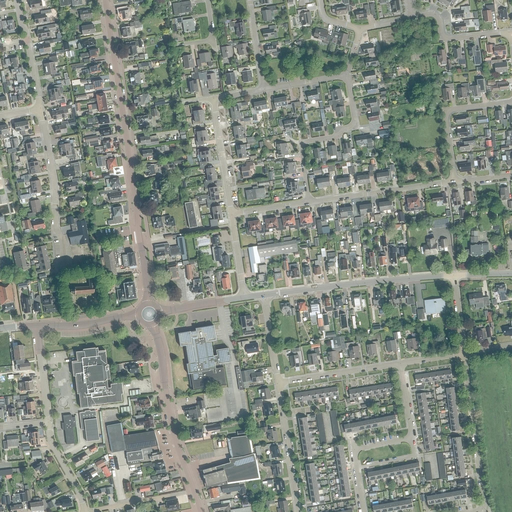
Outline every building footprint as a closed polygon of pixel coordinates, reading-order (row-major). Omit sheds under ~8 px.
[(30,1),(31,9),(42,7),(40,0),(36,0),(37,0),(30,1)] [(337,15),(347,14),(347,12),(350,12),(348,0),(343,0),(345,7),(336,8),(336,7),(332,8),(333,14),(337,13),(337,15)] [(387,0),(388,1),(391,1),(392,3),(393,13),(401,12),(398,0),(387,0)] [(191,5),(190,1),(172,4),(174,16),(179,15),(179,14),(191,12),(190,6),(191,5)] [(370,16),(369,5),(364,6),(365,11),(356,12),(357,19),(368,18),(368,16),(370,16)] [(483,12),(483,15),(484,15),(485,22),(492,21),(491,13),(495,12),(494,5),(486,6),(486,11),(483,12)] [(267,11),(262,11),(264,22),(275,20),(273,11),(277,10),(276,6),(266,7),(267,11)] [(454,12),(455,19),(464,18),(464,13),(470,13),(469,6),(461,7),(461,11),(454,12)] [(120,9),(119,11),(120,13),(121,14),(122,14),(123,15),(122,15),(123,19),(131,18),(132,18),(132,17),(130,7),(127,8),(120,9)] [(70,13),(76,12),(77,15),(80,15),(81,20),(92,18),(91,10),(80,12),(80,11),(77,11),(76,9),(70,10),(70,13)] [(301,15),(303,25),(311,24),(310,17),(311,17),(310,13),(308,13),(307,9),(297,11),(298,15),(301,15)] [(41,15),(34,16),(36,24),(40,23),(40,24),(49,22),(48,18),(45,18),(45,14),(48,14),(51,13),(51,10),(47,11),(40,12),(41,15)] [(500,14),(500,20),(507,20),(506,10),(499,10),(499,14),(500,14)] [(7,20),(1,22),(2,27),(8,26),(9,30),(15,29),(13,18),(7,20)] [(193,19),(182,21),(182,18),(175,19),(175,24),(183,23),(184,32),(195,31),(193,19)] [(131,27),(122,28),(124,37),(128,36),(128,38),(135,37),(134,29),(142,28),(141,21),(134,22),(134,23),(130,24),(131,27)] [(245,35),(244,23),(241,24),(240,21),(230,22),(231,27),(236,26),(238,36),(245,35)] [(464,24),(455,25),(456,32),(466,30),(466,26),(470,25),(469,21),(464,21),(464,24)] [(54,24),(43,27),(44,30),(37,31),(39,39),(47,37),(47,38),(52,37),(51,31),(48,32),(47,29),(55,28),(54,24)] [(82,29),(83,35),(95,33),(94,25),(82,27),(81,24),(74,25),(75,30),(82,29)] [(274,37),(275,38),(278,38),(277,32),(274,33),(273,30),(276,29),(275,25),(269,26),(269,30),(263,31),(264,38),(274,37)] [(330,44),(331,38),(332,37),(328,36),(329,32),(324,31),(324,32),(316,30),(314,37),(324,40),(323,43),(330,44)] [(332,37),(331,38),(333,38),(332,42),(337,44),(346,46),(348,36),(340,34),(337,33),(333,32),(332,37)] [(95,41),(95,40),(92,40),(92,39),(81,41),(81,44),(77,44),(78,49),(89,47),(89,46),(96,44),(96,43),(96,41),(95,41)] [(39,46),(40,53),(51,51),(49,44),(53,43),(52,40),(45,41),(45,44),(39,46)] [(127,43),(125,45),(126,48),(128,49),(129,56),(135,55),(135,54),(137,54),(136,48),(137,47),(137,46),(139,46),(139,47),(142,47),(141,40),(138,40),(138,42),(127,43)] [(233,43),(233,46),(233,47),(235,46),(235,49),(238,49),(239,49),(240,55),(239,55),(248,54),(247,54),(246,44),(242,45),(241,42),(233,43)] [(267,54),(273,53),(274,56),(280,55),(279,49),(277,50),(276,46),(279,45),(278,42),(272,43),(272,46),(266,47),(267,54)] [(222,48),(221,48),(222,48),(223,58),(232,56),(231,56),(230,47),(233,46),(233,43),(232,43),(228,44),(228,47),(222,48)] [(369,53),(370,56),(377,54),(376,48),(374,48),(374,45),(364,46),(365,53),(369,53)] [(495,45),(492,45),(487,45),(488,53),(495,53),(495,56),(504,55),(504,59),(506,59),(506,55),(505,47),(495,48),(495,45)] [(469,47),(470,57),(474,56),(475,65),(482,64),(480,51),(476,51),(475,47),(469,47)] [(89,53),(80,54),(81,58),(90,56),(90,58),(97,57),(97,53),(98,53),(98,52),(98,51),(98,50),(97,50),(97,48),(89,50),(89,53)] [(455,59),(458,59),(458,65),(466,64),(465,55),(461,56),(460,48),(453,49),(455,59)] [(444,50),(439,51),(439,53),(439,56),(437,56),(438,63),(441,62),(442,65),(447,64),(448,71),(452,71),(450,60),(447,60),(446,54),(445,54),(444,50)] [(212,66),(211,62),(210,53),(200,55),(200,60),(197,60),(198,67),(202,67),(201,63),(208,62),(208,67),(212,66)] [(370,56),(370,59),(366,59),(367,67),(379,65),(377,54),(370,56)] [(12,64),(13,68),(19,67),(19,66),(17,56),(11,57),(11,58),(5,59),(6,65),(12,64)] [(44,64),(45,70),(55,68),(54,62),(57,62),(56,56),(48,57),(49,60),(50,60),(51,63),(44,64)] [(183,57),(185,69),(194,68),(193,62),(192,62),(192,60),(191,56),(183,57)] [(495,64),(496,73),(508,72),(507,63),(500,64),(500,60),(491,61),(491,64),(495,64)] [(90,69),(85,70),(86,74),(90,73),(91,74),(93,74),(94,73),(100,72),(100,71),(101,71),(101,68),(99,68),(99,67),(98,67),(98,65),(89,67),(90,69)] [(16,73),(17,79),(23,78),(22,72),(23,72),(22,66),(19,66),(19,67),(13,68),(11,68),(12,74),(16,73)] [(248,67),(246,67),(238,69),(239,73),(243,72),(244,83),(253,81),(251,71),(249,71),(248,67)] [(55,68),(45,70),(46,75),(53,74),(54,77),(60,76),(59,73),(56,73),(55,68)] [(226,74),(227,85),(236,84),(235,78),(238,77),(236,71),(233,71),(234,73),(226,74)] [(370,80),(371,83),(379,81),(378,78),(376,79),(375,71),(365,73),(366,80),(370,80)] [(130,75),(132,85),(141,84),(139,73),(130,75)] [(206,73),(198,74),(200,81),(203,80),(207,79),(208,81),(209,88),(217,86),(214,73),(207,75),(206,73)] [(196,79),(199,79),(198,74),(195,75),(193,75),(194,81),(188,82),(190,93),(198,92),(196,79)] [(15,92),(17,91),(23,90),(26,90),(25,83),(24,84),(23,78),(17,79),(18,85),(14,86),(15,92)] [(477,86),(470,86),(471,91),(474,91),(474,97),(481,96),(481,93),(486,93),(485,89),(484,79),(477,79),(477,86)] [(93,85),(89,85),(90,90),(94,89),(95,90),(97,90),(97,89),(103,88),(102,84),(103,84),(102,83),(103,83),(103,80),(102,80),(93,81),(93,85)] [(371,83),(371,86),(367,86),(369,94),(379,92),(378,89),(380,88),(379,81),(371,83)] [(491,91),(509,90),(509,83),(506,84),(506,82),(497,83),(497,86),(491,87),(491,91)] [(454,91),(453,84),(445,85),(445,89),(443,89),(444,101),(451,100),(450,91),(454,90),(454,91)] [(466,93),(470,92),(469,84),(461,84),(462,88),(458,88),(459,98),(462,98),(467,98),(466,93)] [(49,90),(50,96),(60,94),(63,93),(62,85),(55,86),(56,89),(49,90)] [(332,101),(329,101),(329,105),(333,105),(339,103),(338,99),(343,99),(341,89),(334,90),(334,92),(331,93),(333,100),(332,101)] [(17,91),(18,95),(12,96),(13,102),(19,101),(19,102),(25,101),(23,90),(17,91)] [(309,100),(315,99),(316,102),(323,101),(322,94),(318,94),(318,91),(308,93),(309,100)] [(60,94),(50,96),(51,101),(58,100),(59,103),(65,102),(64,99),(61,99),(60,94)] [(91,102),(98,101),(106,99),(105,94),(97,95),(97,98),(90,99),(91,102)] [(148,94),(134,97),(136,107),(144,106),(144,103),(150,102),(148,94)] [(280,98),(282,106),(286,106),(286,107),(288,109),(292,108),(293,114),(296,114),(294,103),(291,103),(292,104),(288,105),(287,97),(280,98)] [(276,107),(282,106),(280,98),(274,99),(275,102),(272,103),(274,111),(277,111),(276,107)] [(91,105),(92,108),(107,105),(106,99),(98,101),(98,104),(91,105)] [(372,107),(372,110),(380,109),(379,106),(380,105),(380,102),(378,101),(377,101),(377,99),(367,100),(368,108),(372,107)] [(261,102),(262,110),(266,110),(266,112),(269,111),(269,109),(268,109),(267,101),(261,102)] [(262,110),(261,102),(255,103),(257,114),(254,115),(255,120),(253,121),(254,123),(258,122),(258,120),(257,114),(263,113),(262,110)] [(339,103),(333,105),(333,108),(334,112),(338,111),(339,118),(346,116),(344,106),(340,107),(339,103)] [(52,112),(54,120),(64,118),(63,114),(68,113),(67,109),(72,108),(72,105),(58,108),(59,111),(52,112)] [(193,114),(194,117),(204,116),(203,110),(197,111),(197,108),(191,109),(192,114),(193,114)] [(372,110),(373,113),(369,114),(370,121),(380,120),(379,116),(381,115),(380,109),(372,110)] [(503,124),(504,127),(507,127),(506,120),(503,120),(502,111),(495,112),(496,121),(500,120),(501,124),(503,124)] [(240,113),(232,114),(233,120),(241,119),(242,123),(244,122),(251,121),(250,118),(244,119),(243,113),(240,113)] [(138,122),(139,122),(140,127),(152,125),(151,120),(148,120),(148,119),(152,119),(151,115),(137,117),(138,122)] [(462,117),(456,117),(456,124),(463,123),(463,125),(469,124),(468,115),(462,116),(462,117)] [(109,122),(110,121),(109,119),(108,119),(108,116),(101,117),(100,117),(89,119),(90,124),(100,122),(100,125),(109,123),(109,122)] [(204,116),(194,117),(194,120),(192,121),(193,126),(203,124),(203,121),(205,121),(204,116)] [(293,120),(290,121),(292,131),(297,130),(296,124),(299,124),(298,117),(293,118),(293,120)] [(292,131),(290,121),(286,121),(286,119),(279,120),(280,127),(282,126),(285,126),(286,132),(292,131)] [(323,123),(313,125),(314,132),(324,130),(323,126),(327,125),(326,119),(322,119),(323,123)] [(55,127),(56,135),(67,133),(65,125),(68,124),(68,121),(61,123),(62,125),(55,127)] [(21,123),(23,135),(25,135),(24,130),(29,130),(27,122),(21,123)] [(14,124),(16,132),(20,131),(21,136),(23,135),(21,123),(14,124)] [(467,137),(473,137),(472,125),(465,126),(465,129),(457,130),(458,137),(467,137)] [(10,138),(9,133),(8,133),(7,126),(1,127),(3,139),(10,138)] [(95,130),(95,129),(91,129),(91,132),(93,133),(96,133),(95,132),(101,131),(101,133),(101,134),(101,135),(102,136),(102,137),(111,135),(111,132),(111,131),(111,129),(110,129),(110,128),(101,129),(101,128),(95,130)] [(197,134),(197,138),(207,136),(206,131),(200,132),(200,129),(194,130),(195,135),(197,134)] [(389,130),(380,131),(381,137),(382,138),(384,138),(390,136),(389,130)] [(141,145),(146,144),(146,146),(158,144),(158,139),(157,139),(157,136),(149,138),(149,137),(140,138),(141,145)] [(207,136),(197,138),(198,141),(196,141),(197,147),(203,146),(202,143),(208,142),(207,136)] [(358,144),(367,143),(368,146),(373,145),(372,139),(367,140),(367,136),(357,138),(358,144)] [(475,139),(472,139),(462,140),(462,144),(459,144),(460,151),(470,150),(469,146),(476,145),(475,139)] [(510,140),(507,140),(506,140),(507,146),(501,147),(501,151),(509,150),(509,146),(511,145),(511,139),(510,140)] [(26,144),(27,150),(35,149),(34,143),(29,144),(28,140),(24,140),(24,141),(22,144),(22,145),(26,144)] [(60,146),(61,151),(71,149),(74,149),(72,140),(66,141),(66,144),(60,146)] [(104,150),(104,152),(105,152),(106,152),(107,152),(108,152),(113,151),(113,150),(114,149),(114,147),(113,147),(111,140),(103,142),(103,146),(99,147),(99,151),(104,150)] [(278,147),(278,150),(288,149),(288,143),(282,144),(282,141),(275,142),(275,147),(278,147)] [(351,143),(344,144),(345,153),(342,154),(343,160),(349,159),(348,154),(352,153),(353,156),(357,155),(356,149),(352,149),(351,143)] [(237,146),(238,153),(246,151),(246,148),(247,148),(247,145),(245,145),(237,146)] [(329,147),(331,157),(338,156),(338,158),(342,158),(341,151),(337,152),(336,145),(329,147)] [(321,148),(314,149),(316,159),(322,158),(323,158),(323,161),(327,160),(326,155),(326,151),(322,151),(321,148)] [(26,156),(36,154),(35,149),(27,150),(27,153),(23,154),(23,157),(19,157),(20,161),(27,160),(26,156)] [(71,149),(61,151),(62,157),(69,155),(69,159),(75,157),(75,154),(74,149),(71,149)] [(200,155),(201,158),(210,157),(210,151),(204,152),(203,149),(197,150),(198,155),(200,155)] [(288,149),(278,150),(279,154),(276,154),(277,159),(284,158),(283,155),(289,155),(288,149)] [(142,151),(143,158),(152,156),(151,154),(156,153),(155,150),(151,150),(150,150),(142,151)] [(98,167),(107,166),(108,171),(112,170),(112,168),(117,167),(115,158),(112,159),(112,155),(96,157),(98,167)] [(199,162),(200,167),(207,166),(206,166),(205,163),(211,162),(210,157),(201,158),(201,162),(199,162)] [(484,167),(486,167),(485,157),(479,158),(480,161),(477,161),(478,171),(485,170),(484,167)] [(471,168),(474,168),(473,159),(467,160),(468,163),(459,164),(460,172),(471,171),(471,168)] [(286,166),(286,169),(296,168),(295,162),(290,163),(289,161),(282,161),(283,166),(286,166)] [(75,176),(74,172),(80,171),(78,163),(79,163),(70,164),(71,164),(71,168),(63,169),(64,177),(75,176)] [(162,167),(161,163),(145,166),(146,176),(155,175),(154,168),(162,167)] [(242,168),(244,178),(252,177),(250,169),(254,169),(253,163),(247,163),(247,167),(242,168)] [(390,170),(383,171),(384,181),(391,180),(392,179),(391,172),(394,171),(393,167),(393,165),(389,165),(390,170)] [(206,171),(207,176),(215,174),(214,168),(208,169),(207,166),(200,167),(200,170),(203,170),(204,172),(206,171)] [(286,169),(287,173),(284,173),(285,177),(291,176),(291,174),(297,173),(296,168),(286,169)] [(384,181),(383,171),(376,172),(376,174),(377,174),(378,182),(384,181)] [(204,183),(204,186),(212,185),(211,182),(216,181),(215,174),(207,176),(208,180),(205,180),(205,182),(204,183)] [(365,184),(363,176),(360,177),(359,174),(356,175),(356,177),(357,177),(358,185),(365,184)] [(325,187),(323,179),(320,179),(320,177),(317,178),(318,183),(316,183),(316,185),(316,186),(317,187),(318,187),(319,188),(325,187)] [(31,185),(32,188),(40,186),(39,181),(32,182),(31,178),(24,180),(25,183),(26,183),(26,186),(31,185)] [(119,183),(118,178),(112,180),(112,179),(106,180),(107,185),(110,184),(111,187),(104,188),(104,192),(112,190),(112,187),(120,186),(120,185),(120,183),(119,183)] [(66,184),(67,192),(78,190),(76,182),(79,182),(78,179),(72,180),(72,183),(66,184)] [(162,189),(160,179),(152,181),(154,191),(162,189)] [(288,185),(289,189),(299,187),(298,182),(292,183),(292,180),(285,181),(286,186),(288,185)] [(210,195),(218,194),(217,187),(212,188),(212,185),(204,186),(205,192),(208,192),(208,195),(210,195)] [(29,188),(30,194),(21,196),(19,196),(20,197),(20,200),(32,198),(31,194),(41,192),(40,186),(32,188),(29,188)] [(299,187),(289,189),(289,192),(285,193),(285,195),(287,195),(287,198),(294,197),(294,194),(300,193),(299,187)] [(246,191),(247,201),(266,198),(266,195),(265,188),(258,189),(258,188),(252,189),(252,190),(246,191)] [(502,199),(502,200),(509,200),(508,188),(501,189),(501,192),(500,192),(501,199),(502,199)] [(110,201),(122,199),(121,191),(113,193),(112,190),(104,192),(105,195),(109,194),(110,201)] [(472,191),(466,192),(467,202),(471,201),(471,205),(477,204),(476,198),(473,198),(472,191)] [(84,193),(81,193),(75,195),(75,198),(69,199),(70,207),(80,205),(79,197),(84,196),(84,193)] [(159,203),(158,193),(149,194),(151,204),(159,203)] [(443,195),(433,196),(434,202),(443,201),(443,203),(447,203),(446,194),(445,194),(444,193),(443,195)] [(453,194),(454,206),(461,205),(461,200),(460,200),(459,193),(453,194)] [(219,200),(218,194),(201,197),(201,200),(211,198),(211,201),(207,202),(207,205),(215,204),(214,201),(219,200)] [(409,205),(406,206),(407,212),(411,211),(415,211),(415,208),(414,197),(409,198),(409,199),(408,199),(409,204),(409,205)] [(418,197),(414,197),(415,208),(415,211),(424,210),(423,204),(420,204),(420,202),(419,198),(418,198),(418,197)] [(31,202),(32,208),(40,206),(39,200),(32,201),(32,198),(20,200),(21,204),(31,202)] [(392,201),(386,202),(387,210),(391,210),(391,213),(395,212),(394,209),(393,210),(392,201)] [(185,204),(190,229),(197,227),(193,202),(185,204)] [(212,208),(213,214),(221,213),(220,207),(215,207),(215,204),(207,205),(208,209),(212,208)] [(372,204),(366,205),(367,213),(371,213),(372,218),(375,217),(374,212),(373,212),(372,204)] [(40,206),(32,208),(33,213),(28,214),(29,217),(35,216),(35,213),(41,212),(40,206)] [(108,222),(109,225),(123,223),(122,216),(123,215),(121,207),(113,208),(114,217),(113,217),(113,221),(108,222)] [(347,208),(348,216),(351,216),(352,218),(355,217),(355,215),(354,215),(353,207),(347,208)] [(348,218),(348,216),(347,208),(340,209),(341,212),(337,212),(338,220),(348,218)] [(310,212),(306,213),(307,224),(311,223),(311,226),(316,225),(315,219),(312,220),(311,213),(310,213),(310,212)] [(221,213),(213,214),(214,220),(210,221),(210,225),(217,223),(217,220),(222,219),(221,213)] [(298,222),(299,228),(304,227),(304,225),(307,225),(307,224),(306,213),(301,214),(301,215),(300,215),(301,221),(298,222)] [(298,222),(295,222),(294,216),(293,216),(293,215),(289,216),(290,226),(291,229),(299,228),(298,222)] [(89,244),(84,220),(80,221),(79,218),(74,219),(74,216),(67,217),(69,225),(71,225),(72,232),(69,233),(71,246),(80,244),(80,245),(89,244)] [(153,219),(155,229),(164,228),(163,223),(166,223),(167,226),(171,225),(171,227),(175,226),(174,219),(171,219),(171,216),(165,217),(166,220),(165,220),(164,217),(153,219)] [(290,226),(289,216),(284,216),(284,217),(283,218),(284,224),(281,224),(282,231),(287,230),(286,227),(290,226)] [(276,217),(271,218),(273,229),(277,228),(277,231),(282,231),(281,224),(278,225),(277,218),(276,219),(276,217)] [(267,226),(264,227),(265,233),(270,232),(269,229),(273,229),(271,218),(267,219),(267,220),(266,220),(267,226)] [(448,218),(439,219),(440,228),(449,227),(448,218)] [(44,228),(43,221),(32,223),(30,223),(29,220),(24,221),(25,229),(31,228),(33,228),(34,230),(44,228)] [(259,220),(254,221),(256,231),(260,231),(260,234),(265,233),(264,227),(261,227),(260,221),(259,221),(259,220)] [(256,231),(254,221),(250,221),(250,222),(249,223),(250,229),(247,229),(248,236),(253,235),(252,232),(256,231)] [(470,245),(470,249),(467,249),(467,254),(470,254),(472,256),(475,256),(476,256),(477,256),(478,256),(481,256),(483,254),(487,254),(487,252),(489,252),(489,244),(482,244),(477,245),(477,231),(471,231),(471,241),(471,245),(470,245)] [(169,244),(155,246),(157,260),(165,259),(165,255),(170,254),(171,257),(182,255),(183,261),(187,261),(187,255),(184,237),(177,238),(178,246),(169,248),(169,245),(169,244)] [(214,262),(222,261),(223,267),(229,266),(228,256),(224,257),(222,246),(218,247),(217,244),(219,244),(218,237),(212,238),(213,245),(214,247),(212,248),(214,262)] [(424,245),(425,254),(437,252),(437,244),(435,244),(434,238),(427,239),(428,245),(424,245)] [(299,252),(297,241),(266,246),(264,246),(249,248),(253,273),(258,272),(257,264),(261,263),(260,258),(265,257),(265,259),(271,258),(270,257),(290,254),(295,253),(299,252)] [(123,245),(103,249),(104,252),(103,252),(104,258),(100,258),(103,277),(117,275),(116,268),(124,267),(124,268),(136,266),(134,253),(127,254),(127,255),(125,255),(123,245)] [(399,246),(400,260),(402,260),(402,263),(407,262),(407,260),(406,255),(406,253),(405,253),(405,247),(404,247),(404,245),(399,246)] [(37,254),(46,251),(45,246),(35,248),(36,252),(33,253),(33,255),(37,254)] [(38,258),(34,259),(35,261),(38,260),(38,259),(48,257),(46,251),(37,254),(38,258)] [(368,259),(367,259),(367,262),(368,262),(368,267),(375,266),(374,256),(373,253),(370,253),(370,254),(369,255),(367,256),(368,259)] [(380,258),(381,266),(387,265),(386,257),(386,253),(378,254),(379,258),(380,258)] [(314,268),(315,275),(321,274),(320,267),(323,267),(322,260),(321,255),(317,256),(318,261),(315,261),(316,267),(314,268)] [(340,260),(341,270),(348,269),(347,261),(350,261),(349,255),(342,256),(343,260),(340,260)] [(356,255),(350,256),(351,262),(353,261),(354,269),(361,268),(360,263),(360,257),(356,257),(356,255)] [(48,257),(38,259),(38,260),(39,264),(35,264),(36,267),(40,266),(39,265),(49,263),(48,257)] [(329,258),(329,262),(331,262),(331,263),(327,264),(327,265),(326,265),(327,269),(328,272),(333,271),(332,269),(335,268),(335,263),(334,261),(336,261),(335,257),(329,258)] [(41,272),(41,271),(50,269),(49,263),(39,265),(40,266),(40,269),(37,270),(37,273),(41,272)] [(179,278),(177,265),(167,266),(169,280),(177,279),(179,278)] [(267,282),(266,274),(267,274),(266,265),(259,266),(260,275),(258,276),(259,283),(263,282),(264,283),(266,283),(267,282)] [(294,266),(289,266),(290,270),(290,269),(292,278),(296,278),(297,278),(298,278),(299,277),(298,268),(294,269),(294,266)] [(283,280),(281,272),(280,272),(280,268),(274,269),(275,273),(274,273),(275,282),(279,281),(278,280),(283,280)] [(222,279),(224,290),(230,289),(229,282),(230,282),(229,275),(224,276),(225,279),(222,279)] [(75,290),(72,290),(72,293),(75,293),(75,295),(95,293),(93,277),(89,277),(89,287),(75,288),(75,290)] [(192,288),(191,288),(191,293),(195,292),(197,292),(197,293),(198,293),(199,294),(201,293),(202,292),(201,285),(200,279),(193,281),(193,282),(193,284),(192,285),(192,286),(192,288)] [(206,285),(206,288),(207,288),(208,291),(210,290),(210,292),(214,291),(213,284),(211,284),(210,279),(206,280),(206,279),(203,279),(204,285),(206,285)] [(135,292),(134,283),(124,284),(124,289),(117,290),(119,300),(126,299),(126,300),(136,298),(135,292)] [(7,284),(0,285),(0,303),(0,305),(3,305),(4,311),(14,309),(13,301),(14,301),(11,284),(7,285),(7,284)] [(498,294),(500,294),(501,301),(508,300),(507,293),(506,293),(506,292),(506,285),(496,286),(497,292),(498,294)] [(410,297),(409,289),(402,290),(403,298),(407,298),(408,305),(415,304),(414,297),(410,297)] [(375,300),(373,300),(374,306),(380,305),(382,305),(384,304),(384,299),(383,299),(382,298),(384,298),(383,293),(382,293),(381,291),(374,292),(375,297),(374,297),(375,300)] [(397,299),(396,299),(395,291),(388,291),(390,301),(388,301),(389,306),(393,305),(393,306),(401,305),(400,297),(397,297),(397,299)] [(477,294),(469,296),(470,304),(476,303),(477,303),(477,307),(482,306),(484,306),(490,305),(489,297),(483,298),(482,293),(477,294)] [(361,294),(352,295),(353,301),(354,307),(365,306),(364,299),(362,300),(361,294)] [(45,313),(57,311),(56,305),(52,305),(51,297),(42,298),(42,303),(43,303),(43,306),(44,306),(45,313)] [(29,298),(22,299),(23,305),(23,306),(23,308),(24,313),(25,313),(26,314),(27,313),(28,313),(29,313),(30,312),(29,307),(30,307),(29,298)] [(326,306),(326,312),(333,311),(332,305),(330,306),(330,298),(323,299),(324,307),(326,306)] [(314,300),(310,301),(311,308),(310,308),(310,313),(315,312),(316,314),(322,313),(321,305),(318,305),(318,299),(314,300)] [(425,301),(426,314),(446,312),(444,299),(425,301)] [(303,311),(304,318),(309,317),(307,308),(306,308),(305,302),(302,302),(301,301),(300,302),(299,302),(298,303),(300,312),(303,311)] [(288,312),(289,316),(296,315),(294,308),(291,308),(291,309),(290,303),(281,304),(282,310),(282,312),(288,312)] [(252,326),(251,316),(241,317),(243,327),(246,327),(246,331),(244,331),(245,335),(255,334),(254,330),(251,330),(250,326),(252,326)] [(213,356),(211,342),(211,341),(216,340),(214,326),(195,328),(195,331),(193,331),(178,333),(180,346),(186,345),(187,351),(186,351),(187,357),(188,364),(186,364),(188,374),(190,374),(193,389),(207,387),(207,383),(216,382),(217,386),(226,384),(222,363),(230,362),(228,348),(216,350),(217,355),(213,356)] [(481,331),(477,332),(476,328),(473,328),(474,332),(475,343),(484,342),(483,338),(491,337),(490,327),(486,328),(486,329),(481,329),(481,331)] [(409,345),(408,345),(409,351),(413,350),(414,350),(416,350),(418,349),(417,341),(420,341),(419,333),(414,334),(415,340),(408,341),(409,345)] [(396,352),(395,340),(391,341),(390,338),(387,338),(387,342),(388,354),(396,352)] [(337,340),(333,340),(335,349),(332,349),(333,352),(328,352),(330,362),(337,361),(336,352),(339,351),(337,340)] [(246,347),(247,353),(258,352),(257,343),(249,345),(249,341),(242,342),(242,348),(246,347)] [(359,350),(359,346),(354,346),(354,342),(345,344),(345,350),(349,349),(351,359),(359,357),(358,350),(359,350)] [(368,346),(369,356),(377,355),(376,348),(379,348),(378,342),(373,342),(373,345),(368,346)] [(10,348),(11,355),(11,361),(15,360),(24,359),(23,349),(25,349),(24,346),(23,346),(23,345),(13,346),(13,348),(10,348)] [(108,364),(107,364),(105,351),(98,351),(97,348),(83,350),(83,352),(76,352),(77,361),(72,362),(73,377),(75,377),(77,394),(79,394),(81,408),(92,407),(92,405),(122,402),(121,394),(123,394),(121,382),(110,383),(111,387),(107,387),(106,378),(110,378),(108,364)] [(308,355),(310,365),(318,363),(317,356),(320,355),(318,348),(314,349),(315,354),(308,355)] [(290,356),(292,367),(300,366),(298,355),(290,356)] [(24,359),(15,360),(15,365),(19,364),(20,371),(30,370),(30,363),(25,363),(24,359)] [(129,366),(125,367),(125,370),(129,369),(130,374),(139,372),(138,364),(129,366)] [(6,372),(6,375),(14,374),(13,367),(2,368),(2,372),(6,372)] [(241,371),(243,382),(252,381),(252,382),(263,380),(261,372),(254,373),(254,369),(241,371)] [(451,370),(444,371),(445,380),(450,379),(450,382),(453,382),(451,370)] [(444,371),(437,372),(438,381),(443,380),(443,384),(446,383),(445,382),(445,380),(444,371)] [(437,372),(429,373),(431,382),(436,381),(436,385),(438,384),(438,383),(438,381),(437,372)] [(429,373),(422,374),(424,383),(428,382),(429,386),(431,385),(431,382),(429,373)] [(422,383),(422,386),(416,387),(417,391),(425,389),(424,383),(422,374),(415,376),(417,384),(422,383)] [(29,394),(33,393),(33,390),(32,381),(19,383),(20,391),(24,391),(24,390),(26,390),(26,391),(29,391),(29,394)] [(392,384),(385,385),(386,393),(391,392),(391,396),(394,395),(392,384)] [(386,393),(385,385),(378,386),(379,394),(384,393),(385,397),(387,397),(386,393)] [(379,394),(378,386),(370,387),(372,395),(377,395),(377,398),(380,398),(379,394)] [(339,399),(338,387),(331,388),(332,397),(337,396),(337,399),(339,399)] [(372,399),(372,395),(370,387),(364,388),(365,396),(370,396),(370,399),(372,399)] [(332,397),(331,388),(324,389),(325,398),(329,397),(330,403),(333,402),(332,397)] [(365,396),(364,388),(356,389),(358,398),(363,397),(363,400),(365,400),(365,396)] [(262,393),(263,400),(270,398),(270,395),(269,395),(268,389),(261,390),(258,390),(259,394),(262,393)] [(325,398),(324,389),(317,390),(318,399),(323,398),(323,404),(326,404),(325,398)] [(358,401),(358,398),(356,389),(349,390),(351,399),(355,398),(356,402),(358,401)] [(318,399),(317,390),(309,392),(311,400),(315,399),(316,403),(319,402),(318,399)] [(311,400),(309,392),(302,393),(304,401),(309,400),(309,406),(311,406),(311,400)] [(304,401),(302,393),(295,394),(296,402),(301,401),(302,407),(305,407),(304,401)] [(417,394),(418,401),(427,400),(426,395),(429,395),(429,393),(417,394)] [(130,398),(131,402),(135,401),(136,406),(140,405),(141,408),(143,408),(144,410),(148,409),(148,407),(150,407),(149,400),(143,401),(143,400),(139,401),(140,401),(137,402),(136,397),(130,398)] [(418,401),(419,408),(428,407),(427,402),(430,402),(430,399),(427,400),(418,401)] [(205,408),(203,400),(198,401),(199,406),(195,406),(195,407),(192,408),(192,409),(190,409),(189,409),(185,409),(184,411),(184,413),(185,414),(186,414),(187,419),(191,418),(191,419),(197,418),(201,417),(200,409),(205,408)] [(263,406),(265,416),(272,415),(271,408),(272,408),(272,405),(263,406)] [(130,406),(120,408),(122,417),(131,416),(130,406)] [(419,408),(421,416),(429,414),(428,409),(431,409),(431,407),(428,407),(419,408)] [(99,440),(95,411),(79,413),(81,430),(85,430),(86,442),(99,440)] [(388,417),(384,417),(383,418),(385,426),(391,425),(389,416),(391,416),(390,412),(387,413),(388,417)] [(382,418),(378,419),(376,419),(378,427),(385,426),(383,418),(384,417),(384,413),(381,414),(382,418)] [(421,416),(422,423),(430,421),(429,417),(433,416),(432,414),(429,414),(421,416)] [(75,444),(73,428),(76,427),(75,417),(72,418),(71,415),(63,416),(64,423),(62,423),(63,431),(65,430),(67,445),(75,444)] [(137,426),(145,425),(146,428),(153,427),(152,417),(145,418),(144,415),(132,417),(133,423),(136,422),(137,425),(137,426)] [(376,419),(372,420),(370,420),(372,429),(378,427),(376,419),(378,419),(377,415),(375,415),(376,419)] [(359,422),(357,423),(359,431),(365,430),(364,421),(365,421),(365,417),(362,418),(363,422),(359,422)] [(356,423),(352,424),(351,424),(353,432),(359,431),(357,423),(359,422),(358,418),(356,419),(356,423)] [(346,434),(352,433),(353,432),(351,424),(352,424),(352,420),(349,420),(349,421),(350,424),(348,425),(344,425),(346,432),(346,434)] [(422,423),(423,430),(431,428),(430,424),(434,423),(433,421),(430,421),(422,423)] [(150,461),(161,458),(161,457),(161,456),(163,455),(162,453),(161,452),(160,452),(156,453),(156,452),(152,453),(151,447),(158,446),(154,431),(123,436),(121,424),(107,426),(112,453),(126,451),(128,462),(129,466),(140,464),(139,460),(147,459),(147,458),(150,457),(150,461)] [(308,426),(308,424),(300,425),(301,432),(309,430),(309,432),(313,431),(313,429),(309,430),(308,426)] [(269,441),(272,440),(272,442),(277,441),(276,431),(273,431),(273,429),(267,430),(266,427),(261,428),(262,433),(267,432),(269,441)] [(423,430),(424,437),(432,436),(431,431),(435,430),(434,428),(431,428),(423,430)] [(204,434),(203,434),(202,432),(204,431),(203,429),(195,430),(195,429),(191,430),(192,434),(191,434),(192,439),(204,437),(204,434)] [(309,432),(309,430),(301,432),(302,438),(310,437),(310,438),(314,438),(314,436),(310,436),(309,432)] [(27,439),(27,440),(39,438),(38,432),(30,433),(31,437),(30,438),(30,436),(25,437),(25,435),(21,435),(21,440),(27,439)] [(227,439),(231,459),(243,457),(253,454),(250,435),(227,439)] [(424,437),(425,444),(433,443),(433,438),(436,437),(436,435),(432,436),(424,437)] [(19,446),(19,444),(18,436),(7,437),(7,441),(3,441),(4,450),(8,449),(8,447),(19,446)] [(310,438),(310,437),(302,438),(303,445),(311,443),(311,445),(315,444),(315,442),(311,442),(310,438)] [(433,443),(425,444),(426,451),(434,450),(434,445),(437,444),(437,442),(433,443)] [(311,445),(311,443),(303,445),(304,451),(312,450),(312,451),(316,451),(316,448),(312,449),(311,445)] [(267,449),(266,445),(255,447),(257,456),(260,455),(259,450),(267,449)] [(269,456),(269,460),(274,459),(274,458),(280,457),(279,452),(278,452),(277,446),(269,447),(270,454),(269,455),(269,456)] [(312,451),(312,450),(304,451),(305,457),(313,456),(313,458),(317,458),(317,455),(313,455),(312,451)] [(45,470),(47,469),(41,458),(40,451),(32,452),(32,454),(33,459),(35,459),(38,464),(33,467),(36,472),(40,469),(43,475),(47,473),(45,470)] [(337,457),(337,459),(345,458),(344,451),(336,452),(336,451),(332,451),(332,454),(336,453),(337,457)] [(74,461),(77,466),(84,463),(83,460),(88,458),(85,453),(79,457),(79,458),(74,461)] [(219,486),(221,485),(243,482),(259,479),(256,460),(254,454),(253,454),(243,457),(231,459),(232,462),(215,467),(214,466),(212,466),(211,467),(210,469),(203,471),(204,474),(202,475),(203,479),(205,478),(208,489),(219,486)] [(96,463),(99,468),(108,463),(107,462),(108,461),(107,459),(106,459),(105,458),(102,459),(102,460),(96,463)] [(155,469),(156,474),(166,472),(165,466),(164,466),(164,462),(154,464),(154,465),(152,465),(152,462),(142,464),(143,467),(149,466),(150,470),(155,469)] [(456,465),(456,468),(456,471),(465,469),(464,463),(455,464),(455,462),(452,463),(452,466),(456,465)] [(416,464),(413,464),(414,472),(413,473),(414,477),(416,476),(416,472),(421,471),(420,463),(416,464)] [(272,466),(274,476),(282,475),(281,468),(281,464),(272,466)] [(413,464),(407,465),(406,466),(408,474),(406,474),(407,478),(410,477),(409,473),(413,473),(414,472),(413,464)] [(110,472),(106,466),(102,469),(105,475),(110,472)] [(402,475),(406,474),(408,474),(406,466),(400,467),(401,475),(400,475),(401,479),(403,479),(402,475)] [(394,476),(395,476),(394,468),(387,469),(389,477),(387,478),(388,482),(391,481),(390,477),(394,476)] [(466,476),(465,470),(465,469),(456,471),(456,468),(456,469),(452,469),(453,472),(457,471),(457,477),(466,476)] [(387,478),(389,477),(387,469),(381,471),(382,479),(381,479),(381,483),(384,482),(383,478),(387,478)] [(96,473),(94,470),(88,473),(83,476),(85,482),(93,478),(92,476),(96,473)] [(316,471),(315,470),(307,471),(308,478),(316,476),(317,478),(321,477),(320,475),(316,476),(316,471)] [(339,473),(339,476),(340,478),(348,477),(347,470),(339,471),(338,470),(335,471),(335,473),(339,473)] [(374,480),(376,480),(374,472),(368,473),(369,481),(368,481),(369,485),(371,485),(370,481),(374,480)] [(159,478),(160,481),(161,481),(162,481),(163,481),(163,480),(168,479),(167,473),(157,476),(151,477),(152,480),(159,478)] [(285,491),(284,481),(275,483),(277,493),(285,491)] [(171,488),(169,482),(161,484),(161,483),(155,484),(157,492),(163,490),(171,488)] [(221,485),(221,487),(218,488),(214,489),(208,490),(210,499),(219,496),(219,494),(222,493),(239,490),(239,494),(245,493),(243,484),(243,482),(221,485)] [(318,488),(317,484),(317,483),(309,484),(310,491),(318,490),(319,491),(322,490),(322,488),(318,488)] [(51,493),(52,496),(60,492),(57,487),(50,490),(48,486),(43,489),(46,495),(51,493)] [(461,491),(459,491),(461,499),(467,498),(466,490),(467,490),(466,486),(464,486),(465,490),(461,491)] [(110,495),(109,487),(100,489),(100,490),(92,492),(93,499),(102,497),(101,492),(106,492),(107,495),(110,495)] [(429,505),(436,504),(434,496),(435,495),(434,488),(431,488),(432,493),(431,494),(431,496),(427,497),(429,505)] [(15,498),(16,501),(17,511),(23,511),(23,505),(22,505),(22,502),(21,502),(20,500),(19,500),(18,494),(15,495),(15,496),(15,498)] [(407,500),(405,501),(407,509),(413,508),(412,500),(413,500),(412,496),(410,496),(411,500),(407,500)] [(38,498),(36,499),(37,511),(43,510),(43,508),(47,507),(44,500),(41,501),(41,499),(39,498),(38,498)] [(166,505),(163,505),(164,511),(168,511),(179,509),(177,499),(166,501),(166,505)] [(381,505),(380,505),(380,511),(387,511),(386,504),(388,504),(387,500),(385,501),(385,504),(381,505)] [(287,504),(286,501),(279,502),(280,509),(277,509),(277,511),(286,511),(287,511),(286,504),(287,504)]
